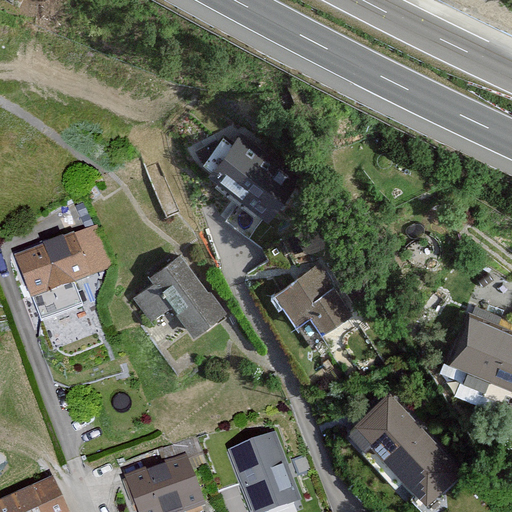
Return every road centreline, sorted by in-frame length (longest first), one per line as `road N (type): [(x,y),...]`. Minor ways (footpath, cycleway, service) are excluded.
road 1 (motorway): [(230,0),(511,140)]
road 2 (track): [(296,396),(221,242)]
road 3 (motorway): [(511,70),(366,0)]
